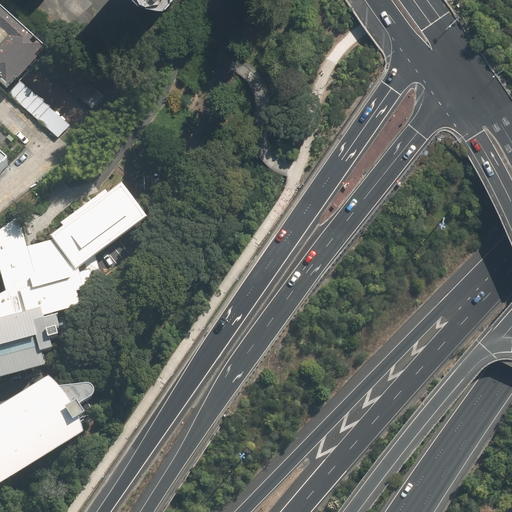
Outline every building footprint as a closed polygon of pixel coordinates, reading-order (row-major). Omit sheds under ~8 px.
[(0,83),(9,92),(47,50),(0,7),(0,83)] [(103,97),(50,50),(38,63),(92,110),(103,97)] [(70,126),(24,85),(13,98),(59,139),(70,126)] [(0,174),(9,165),(0,157),(0,174)] [(146,220),(121,185),(108,195),(105,192),(63,222),(65,225),(52,235),(53,240),(29,246),(26,236),(21,215),(0,229),(0,262),(8,291),(0,295),(0,328),(43,317),(80,308),(77,293),(85,291),(79,268),(146,220)] [(43,317),(0,328),(0,380),(48,369),(44,354),(54,352),(51,341),(59,339),(53,319),(44,321),(43,317)] [(0,485),(81,435),(79,423),(84,419),(80,413),(78,408),(92,399),(91,390),(84,387),(60,389),(48,380),(22,397),(0,410),(0,485)]
